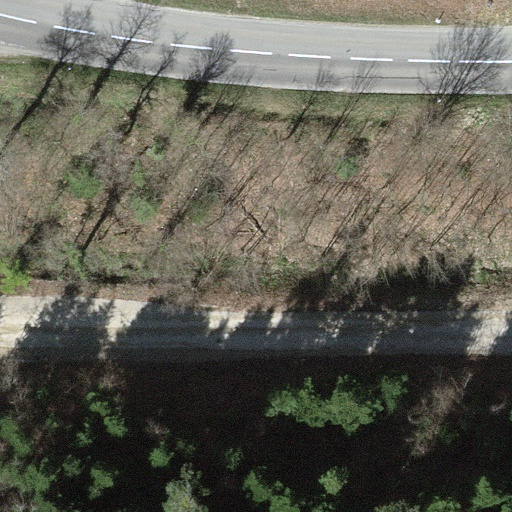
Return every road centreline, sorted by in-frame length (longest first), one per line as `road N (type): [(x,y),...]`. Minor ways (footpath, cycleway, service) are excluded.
road 1 (primary): [(0,14),(199,47),(511,61)]
road 2 (track): [(0,333),(511,366)]
